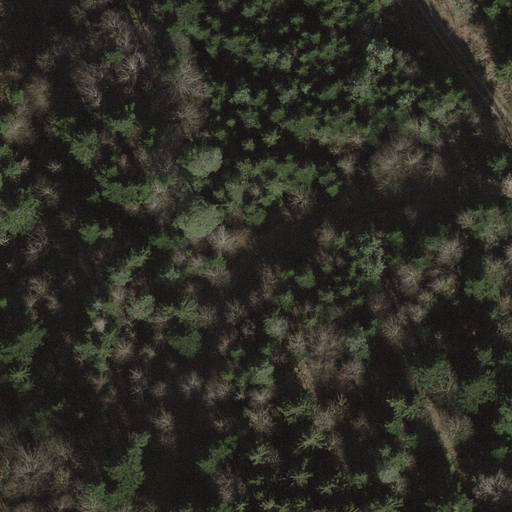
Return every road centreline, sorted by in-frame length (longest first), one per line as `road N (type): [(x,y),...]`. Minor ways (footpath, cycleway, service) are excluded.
road 1 (track): [(511,199),(426,191),(354,205),(288,234),(232,296),(171,511)]
road 2 (track): [(511,119),(420,0)]
